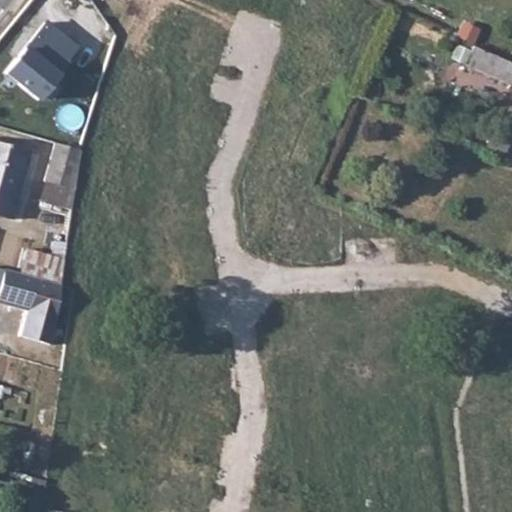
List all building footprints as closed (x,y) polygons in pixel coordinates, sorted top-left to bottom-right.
[(74,47),(44,24),(5,74),(37,99),(66,63),(63,61),(74,47)] [(472,27),(466,41),(480,47),(486,33),(472,27)] [(511,64),(475,49),(465,69),(511,90),(511,64)] [(75,194),(81,152),(55,144),(44,185),(75,194)] [(0,219),(7,221),(26,154),(0,146),(0,219)] [(0,281),(30,289),(33,279),(0,270),(0,281)] [(0,308),(23,315),(30,289),(0,281),(0,308)]
